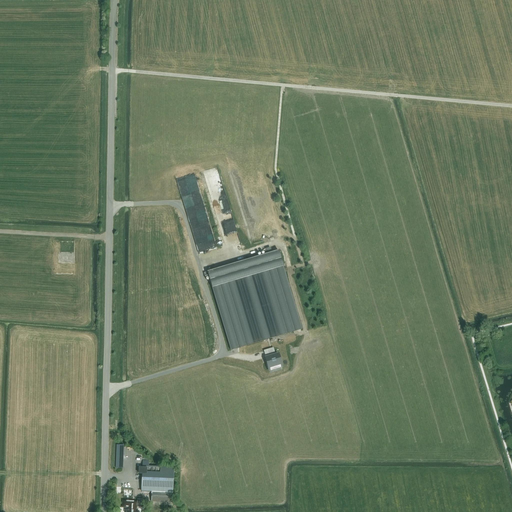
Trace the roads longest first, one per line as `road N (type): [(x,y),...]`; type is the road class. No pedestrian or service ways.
road 1 (unclassified): [(103,511),(114,0)]
road 2 (track): [(98,68),(511,105)]
road 3 (track): [(225,354),(307,330),(281,242),(199,267)]
road 4 (track): [(249,81),(302,265),(289,269)]
